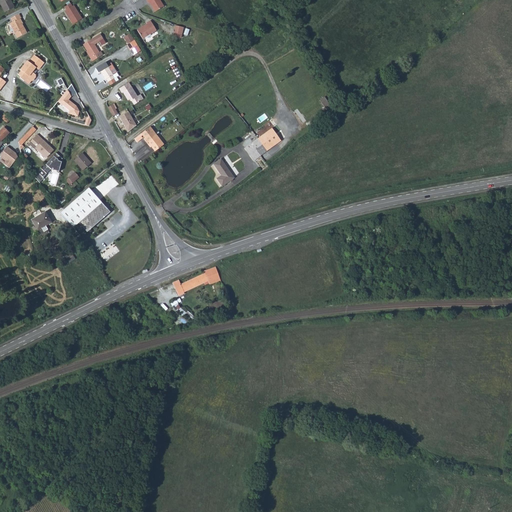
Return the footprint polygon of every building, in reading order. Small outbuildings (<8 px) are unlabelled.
[(8,0),(0,0),(0,5),(3,13),(13,8),(8,0)] [(147,0),(146,1),(148,5),(150,4),(155,13),(164,8),(160,1),(158,0),(147,0)] [(71,4),(63,9),(65,13),(64,13),(69,20),(70,20),(73,24),(80,20),(71,4)] [(12,23),(9,25),(16,38),(26,34),(21,24),(20,25),(17,20),(20,19),(18,15),(10,19),(12,23)] [(147,25),(137,32),(143,40),(157,31),(151,21),(147,24),(147,25)] [(175,25),(174,35),(183,37),(184,26),(175,25)] [(100,35),(84,46),(91,58),(90,59),(92,62),(104,55),(101,52),(100,53),(95,46),(103,40),(100,35)] [(129,35),(125,37),(122,39),(126,46),(129,44),(134,41),(129,35)] [(129,44),(126,46),(129,51),(137,46),(134,41),(129,44)] [(129,51),(133,56),(140,52),(137,46),(129,51)] [(44,62),(35,55),(29,62),(28,61),(21,70),(23,71),(21,73),(20,75),(22,77),(21,78),(25,81),(25,80),(30,80),(31,81),(32,80),(34,80),(36,77),(36,75),(36,74),(32,71),(36,67),(39,69),(44,62)] [(106,80),(108,83),(114,80),(115,79),(113,76),(114,76),(105,63),(96,69),(99,74),(101,73),(105,81),(106,80)] [(129,84),(120,90),(122,94),(123,93),(128,101),(130,100),(131,102),(132,102),(134,105),(143,100),(137,91),(135,92),(129,84)] [(67,90),(59,102),(69,111),(68,114),(78,117),(80,112),(76,106),(69,100),(71,97),(67,90)] [(323,99),(318,102),(325,111),(329,107),(323,99)] [(112,106),(108,109),(113,117),(117,115),(112,106)] [(120,116),(126,131),(137,126),(130,111),(120,116)] [(10,133),(4,128),(0,131),(0,142),(0,143),(10,133)] [(143,140),(147,144),(157,137),(150,128),(141,134),(144,139),(143,140)] [(272,129),(243,149),(252,161),(280,142),(272,129)] [(25,134),(20,140),(24,143),(29,138),(25,134)] [(157,137),(147,144),(150,148),(151,148),(154,152),(163,145),(157,137)] [(35,142),(32,139),(28,143),(33,149),(35,148),(45,158),(53,150),(42,140),(41,141),(39,138),(35,142)] [(7,147),(0,155),(0,157),(5,162),(4,164),(10,169),(19,156),(7,147)] [(81,154),(73,160),(82,171),(90,164),(81,154)] [(33,176),(40,183),(43,180),(42,179),(51,168),(59,171),(62,161),(57,157),(55,155),(46,163),(33,176)] [(221,160),(214,165),(221,176),(216,180),(221,187),(232,178),(221,160)] [(74,173),(66,179),(70,184),(78,178),(74,173)] [(3,190),(9,193),(12,188),(6,185),(3,190)] [(60,214),(72,227),(78,223),(83,228),(87,232),(109,212),(88,188),(60,214)] [(44,212),(30,220),(38,234),(46,229),(43,225),(46,224),(46,225),(50,222),(44,212)] [(78,223),(72,227),(77,233),(83,228),(78,223)] [(65,256),(69,262),(76,258),(72,252),(65,256)] [(177,304),(180,302),(179,298),(185,296),(183,292),(186,291),(186,292),(192,290),(191,288),(206,281),(208,286),(210,286),(210,283),(219,279),(215,266),(203,270),(204,274),(192,279),(180,285),(178,282),(172,285),(177,295),(174,297),(177,304)]
